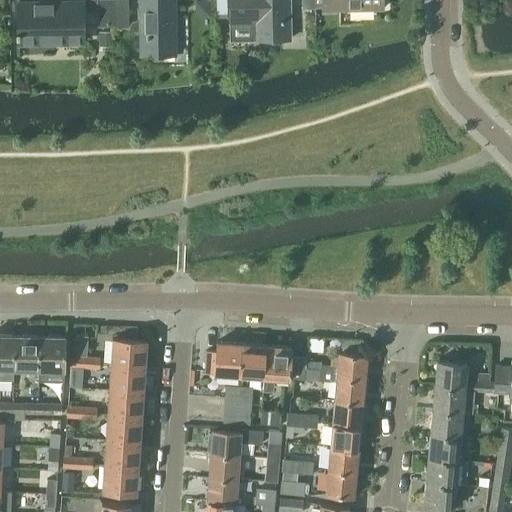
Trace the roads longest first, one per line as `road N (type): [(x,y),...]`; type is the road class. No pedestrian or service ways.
road 1 (residential): [(179,302),(407,314)]
road 2 (residential): [(179,302),(166,511)]
road 3 (residential): [(407,314),(388,511)]
road 4 (residential): [(0,302),(179,302)]
road 5 (residential): [(511,153),(445,80),(438,0)]
